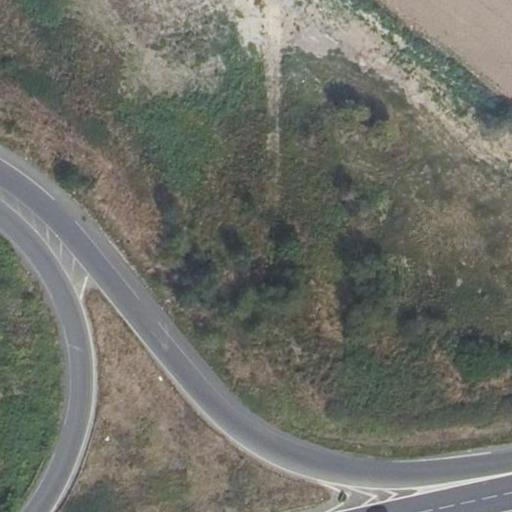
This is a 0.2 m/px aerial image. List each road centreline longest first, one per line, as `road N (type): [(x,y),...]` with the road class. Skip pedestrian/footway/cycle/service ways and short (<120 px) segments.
road 1 (trunk): [(511,471),(363,474),(285,456),(217,409),(57,219),(0,177)]
road 2 (trunk): [(0,207),(41,249),(82,342),(78,429),(38,511)]
